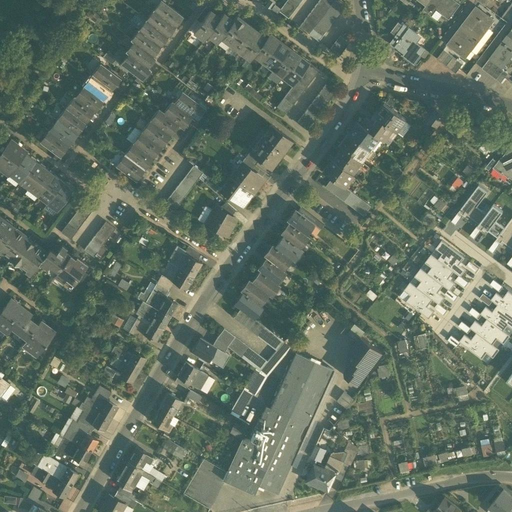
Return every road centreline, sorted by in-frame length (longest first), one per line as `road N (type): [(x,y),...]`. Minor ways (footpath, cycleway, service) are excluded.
road 1 (residential): [(233,258),(82,511)]
road 2 (residential): [(360,85),(233,258)]
road 3 (residential): [(304,511),(511,475)]
road 4 (residential): [(360,85),(258,8),(214,0)]
road 5 (residential): [(365,70),(511,108)]
road 6 (residential): [(233,258),(123,191),(113,203)]
